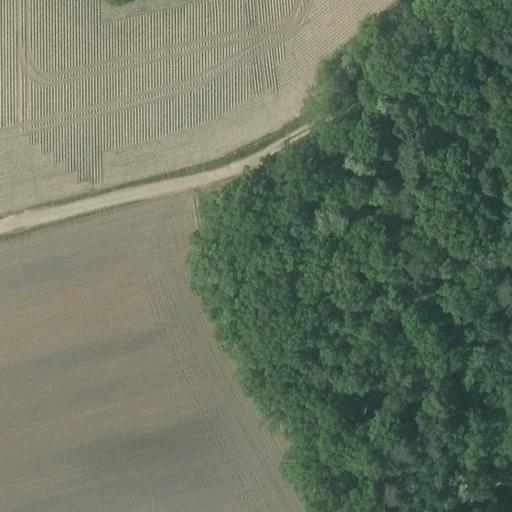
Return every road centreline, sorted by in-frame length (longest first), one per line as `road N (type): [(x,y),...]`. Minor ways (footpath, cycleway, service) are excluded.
road 1 (track): [(477,0),(346,106),(261,155),(0,231)]
road 2 (track): [(397,511),(290,332),(261,155)]
